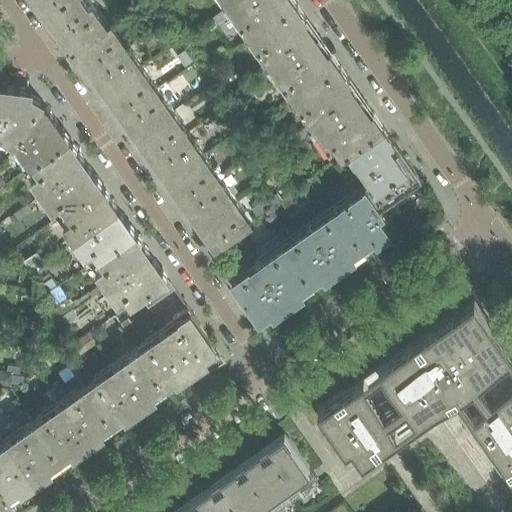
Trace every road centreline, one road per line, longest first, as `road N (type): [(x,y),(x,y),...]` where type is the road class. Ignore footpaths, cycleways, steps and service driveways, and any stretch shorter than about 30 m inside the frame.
road 1 (residential): [(38,51),(269,375)]
road 2 (residential): [(483,221),(328,0)]
road 3 (residential): [(269,375),(483,221)]
road 4 (residential): [(75,511),(269,375)]
